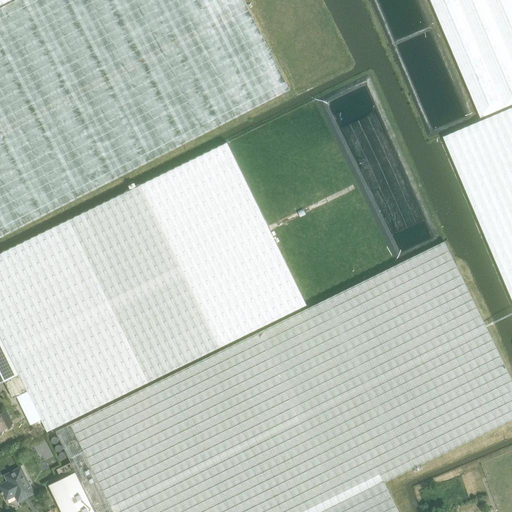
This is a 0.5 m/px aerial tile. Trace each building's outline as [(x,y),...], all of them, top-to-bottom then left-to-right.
[(0,238),(290,90),(244,0),(15,0),(0,8),(0,238)] [(511,0),(430,0),(481,118),(511,104),(511,0)] [(511,107),(443,137),(511,299),(511,107)] [(0,384),(5,382),(13,399),(19,396),(22,401),(31,397),(48,432),(307,305),(228,143),(0,254),(0,384)] [(56,432),(76,472),(95,511),(399,511),(384,482),(511,419),(511,377),(445,241),(56,432)] [(50,450),(47,443),(40,446),(42,450),(46,452),(50,450)] [(71,463),(57,470),(61,477),(74,470),(71,463)] [(8,481),(0,485),(0,486),(2,492),(3,494),(4,494),(7,500),(15,496),(18,501),(34,493),(22,468),(5,476),(8,481)] [(95,511),(76,472),(49,485),(61,511),(95,511)]
